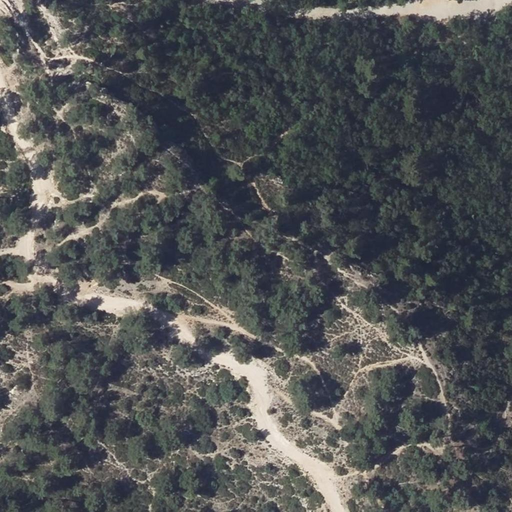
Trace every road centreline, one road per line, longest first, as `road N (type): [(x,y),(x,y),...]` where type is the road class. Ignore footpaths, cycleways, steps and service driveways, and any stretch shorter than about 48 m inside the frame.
road 1 (track): [(341,511),(278,436),(256,376),(156,309),(100,296),(41,265),(27,239),(42,182),(0,86)]
road 2 (track): [(256,0),(467,0)]
